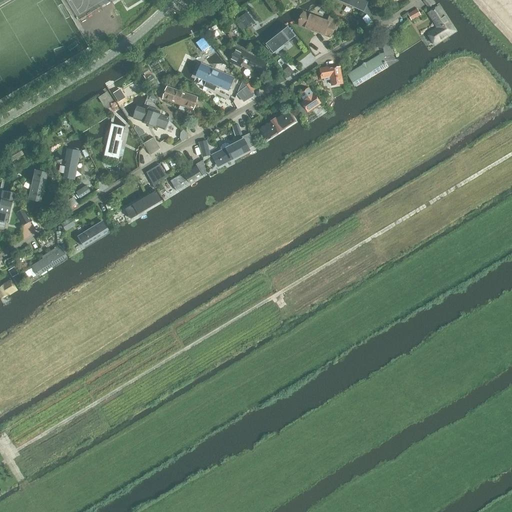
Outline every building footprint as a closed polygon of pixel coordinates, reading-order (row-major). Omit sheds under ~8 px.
[(333,0),(364,12),(368,1),(367,0),(333,0)] [(423,0),(421,2),(427,9),(433,5),(427,0),(423,0)] [(412,19),(421,13),(417,7),(408,13),(412,19)] [(420,37),(428,52),(457,33),(437,7),(427,15),(436,27),(420,37)] [(296,26),(331,38),(335,26),(302,13),(296,26)] [(246,14),(238,20),(246,30),(255,24),(246,14)] [(265,45),(274,54),(294,37),(286,29),(265,45)] [(381,39),(384,58),(392,56),(388,38),(381,39)] [(196,44),(202,52),(209,47),(203,39),(196,44)] [(234,49),(229,62),(260,75),(265,62),(234,49)] [(348,75),(355,88),(389,68),(380,55),(348,75)] [(202,65),(198,76),(227,89),(231,79),(202,65)] [(341,66),(319,68),(319,79),(329,79),(329,85),(342,85),(341,66)] [(151,75),(144,79),(152,91),(158,87),(151,75)] [(251,81),(247,83),(252,90),(256,87),(251,81)] [(244,100),(253,95),(246,82),(236,87),(244,100)] [(192,107),(196,96),(167,85),(163,97),(192,107)] [(300,102),(300,103),(306,112),(320,103),(314,93),(313,94),(308,87),(298,94),(303,100),(300,102)] [(119,91),(112,95),(116,100),(117,103),(124,98),(119,91)] [(101,99),(106,107),(113,102),(108,94),(101,99)] [(304,117),(309,126),(326,113),(322,105),(304,117)] [(168,118),(136,107),(133,119),(165,130),(168,118)] [(256,132),(265,146),(298,125),(288,111),(256,132)] [(111,125),(104,155),(117,158),(125,128),(113,125),(111,125)] [(180,132),(183,138),(188,136),(185,129),(180,132)] [(242,138),(250,150),(255,147),(250,135),(242,138)] [(144,144),(151,155),(160,149),(153,138),(144,144)] [(199,142),(201,157),(209,156),(206,141),(199,142)] [(211,157),(217,170),(249,153),(242,141),(230,147),(221,152),(211,157)] [(3,158),(7,165),(21,155),(17,149),(3,158)] [(67,150),(63,180),(75,181),(79,152),(67,150)] [(168,177),(160,164),(151,170),(159,182),(168,177)] [(168,180),(176,194),(202,179),(195,164),(168,180)] [(49,173),(34,170),(29,202),(44,204),(49,173)] [(79,200),(89,193),(86,188),(76,195),(79,200)] [(121,207),(130,225),(163,205),(153,188),(121,207)] [(14,194),(1,192),(0,200),(0,224),(9,226),(14,194)] [(24,208),(19,210),(24,223),(29,221),(24,208)] [(70,218),(60,224),(65,231),(74,225),(70,218)] [(76,237),(84,251),(110,235),(103,222),(76,237)] [(31,267),(38,277),(67,260),(61,249),(31,267)] [(0,287),(0,301),(19,290),(13,280),(0,287)]
